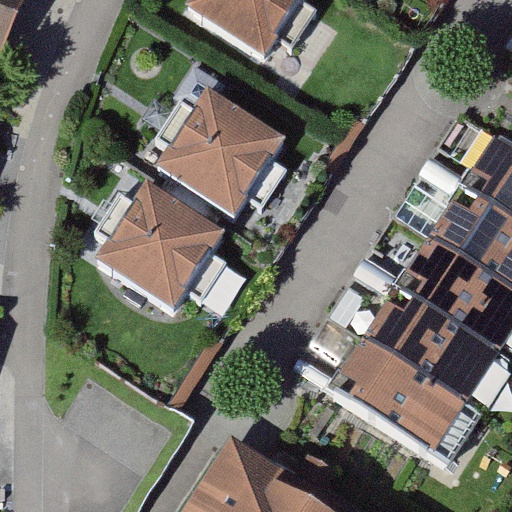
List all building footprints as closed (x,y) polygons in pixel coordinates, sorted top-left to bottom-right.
[(34,0),(0,0),(0,73),(0,74),(34,0)] [(311,0),(197,0),(187,16),(266,68),(311,0)] [(287,150),(209,98),(157,176),(235,228),(287,150)] [(511,156),(496,146),(463,196),(511,227),(511,156)] [(226,242),(149,192),(98,270),(175,320),(226,242)] [(511,227),(463,196),(431,246),(511,298),(511,227)] [(399,296),(501,362),(511,346),(511,298),(480,278),(462,266),(431,246),(399,296)] [(399,296),(366,346),(469,412),(501,362),(399,296)] [(305,367),(335,388),(361,350),(331,329),(305,367)] [(334,396),(437,462),(469,412),(366,346),(334,396)] [(332,511),(234,447),(190,511),(332,511)]
